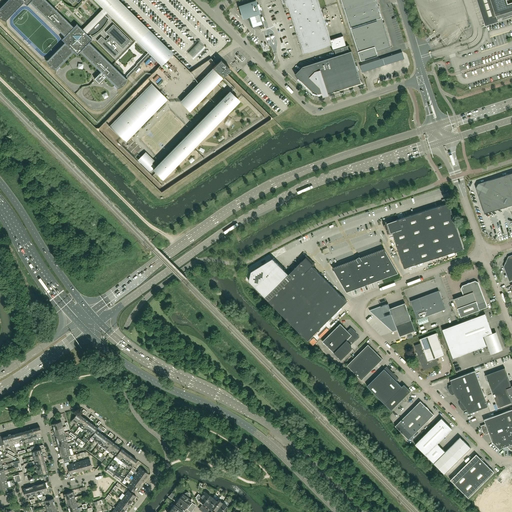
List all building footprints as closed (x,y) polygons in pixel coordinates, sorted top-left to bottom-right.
[(8,0),(0,8),(0,18),(0,19),(1,19),(2,20),(3,20),(3,21),(4,21),(5,21),(6,21),(6,22),(6,21),(6,20),(23,3),(27,6),(30,3),(64,37),(61,40),(65,43),(48,60),(46,61),(46,60),(46,61),(46,62),(47,62),(47,63),(47,64),(48,65),(48,66),(49,66),(49,67),(50,67),(50,68),(51,68),(52,69),(53,69),(53,70),(54,70),(55,70),(56,70),(56,71),(57,71),(57,70),(56,70),(57,69),(74,52),(77,55),(80,52),(101,72),(94,79),(99,83),(105,76),(117,88),(117,89),(118,89),(119,88),(120,88),(121,88),(121,87),(122,87),(123,86),(124,85),(125,84),(125,83),(126,83),(126,82),(126,81),(127,80),(127,79),(127,78),(141,64),(140,64),(150,54),(150,53),(162,64),(162,65),(172,54),(148,31),(116,0),(8,0)] [(244,5),(240,7),(241,11),(240,11),(242,13),(243,18),(248,16),(248,17),(251,25),(252,28),(259,26),(259,27),(264,26),(262,21),(263,21),(262,19),(262,17),(261,17),(260,13),(259,10),(259,9),(258,5),(257,5),(257,4),(256,0),(244,4),(244,5)] [(332,50),(332,51),(349,45),(348,45),(346,46),(343,36),(331,40),(317,0),(284,0),(286,2),(287,8),(288,7),(303,54),(332,45),(333,50),(332,50)] [(341,0),(350,28),(382,18),(376,0),(341,0)] [(511,0),(480,0),(488,25),(487,25),(498,22),(511,17),(511,0)] [(391,47),(382,18),(350,28),(361,61),(378,56),(377,52),(391,47)] [(194,58),(204,48),(199,43),(189,53),(194,58)] [(362,83),(353,55),(351,51),(349,52),(348,46),(349,46),(349,45),(332,51),(335,50),(337,56),(303,67),(295,75),(311,90),(315,93),(319,94),(327,91),(328,94),(362,83)] [(204,64),(191,75),(177,60),(170,58),(165,63),(169,64),(169,68),(167,70),(170,71),(170,73),(166,72),(165,73),(167,75),(171,75),(172,80),(173,75),(178,74),(178,69),(178,68),(180,70),(182,70),(182,75),(189,74),(189,79),(189,80),(190,82),(194,81),(194,77),(196,78),(213,62),(210,60),(203,66),(204,64)] [(223,78),(227,74),(231,70),(220,60),(216,65),(212,68),(213,69),(199,84),(181,102),(190,110),(222,77),(223,78)] [(125,141),(167,99),(168,100),(168,99),(151,83),(152,84),(110,127),(109,126),(126,143),(126,142),(125,141)] [(146,153),(138,160),(148,170),(151,172),(153,170),(162,178),(239,100),(230,91),(155,167),(151,163),(154,160),(146,153)] [(476,188),(485,214),(492,211),(506,207),(511,205),(511,173),(478,184),(476,188)] [(464,249),(453,216),(449,203),(419,213),(408,216),(388,223),(391,233),(393,232),(398,250),(404,268),(455,252),(464,249)] [(398,273),(392,263),(384,249),(333,268),(347,292),(398,273)] [(251,271),(249,281),(265,298),(282,281),(289,274),(273,258),(264,263),(251,271)] [(347,302),(323,277),(312,266),(313,265),(306,258),(304,259),(289,274),(282,281),(265,298),(292,325),(308,341),(323,326),(347,302)] [(485,302),(478,282),(475,281),(462,286),(461,289),(463,295),(454,299),(461,317),(487,307),(486,302),(485,302)] [(446,309),(439,290),(411,301),(418,320),(446,309)] [(411,320),(405,303),(390,309),(388,303),(369,310),(393,332),(398,330),(400,336),(415,331),(411,320)] [(502,349),(496,332),(492,334),(485,314),(443,330),(453,358),(488,345),(491,354),(502,349)] [(427,317),(418,320),(419,325),(429,322),(427,317)] [(358,336),(357,334),(356,334),(355,332),(352,329),(350,329),(347,331),(340,324),(323,341),(334,353),(341,360),(352,349),(351,345),(358,338),(358,336)] [(445,355),(436,333),(419,339),(421,343),(415,345),(424,370),(438,364),(436,358),(445,355)] [(361,380),(383,359),(368,344),(347,366),(361,380)] [(402,387),(396,381),(399,379),(387,367),(367,386),(391,411),(411,391),(404,385),(402,387)] [(511,386),(511,387),(505,368),(485,375),(498,408),(511,403),(511,386)] [(475,371),(450,380),(452,384),(448,386),(449,386),(449,387),(448,388),(448,389),(448,390),(449,391),(449,392),(450,393),(451,394),(452,394),(452,395),(456,393),(460,402),(460,403),(460,404),(460,405),(460,406),(460,407),(460,408),(461,409),(462,409),(462,410),(463,410),(463,411),(467,410),(468,414),(488,406),(475,371)] [(409,440),(434,415),(420,401),(395,426),(409,440)] [(511,409),(484,420),(486,424),(485,425),(485,424),(481,426),(481,428),(482,430),(481,431),(482,431),(483,432),(485,435),(488,434),(488,433),(489,433),(492,442),(500,450),(503,446),(506,445),(507,446),(511,451),(511,449),(511,409)] [(75,424),(81,416),(77,413),(71,421),(75,424)] [(79,426),(85,419),(81,416),(75,424),(79,426)] [(452,429),(449,426),(441,418),(415,444),(426,455),(437,444),(452,429)] [(83,429),(89,422),(85,419),(79,426),(83,429)] [(63,427),(61,421),(52,424),(53,430),(63,427)] [(87,432),(93,424),(89,422),(83,429),(87,432)] [(91,435),(97,427),(93,424),(87,432),(91,435)] [(64,433),(63,427),(53,430),(55,435),(64,433)] [(96,430),(90,438),(94,441),(100,433),(96,430)] [(66,438),(64,433),(55,435),(56,441),(66,438)] [(98,444),(104,436),(100,433),(94,441),(98,444)] [(102,447),(108,439),(104,436),(98,444),(102,447)] [(471,448),(460,437),(445,452),(434,463),(444,474),(471,448)] [(67,444),(66,438),(56,441),(58,446),(67,444)] [(106,449),(112,442),(108,439),(102,447),(106,449)] [(116,441),(115,441),(114,443),(112,442),(106,449),(110,452),(116,444),(117,442),(116,441)] [(69,449),(67,444),(58,446),(60,452),(69,449)] [(114,455),(120,447),(116,444),(110,452),(114,455)] [(434,463),(445,452),(437,444),(426,455),(434,463)] [(71,455),(69,449),(60,452),(61,457),(71,455)] [(119,459),(125,452),(121,449),(115,456),(119,459)] [(123,462),(129,455),(125,452),(119,459),(123,462)] [(468,498),(494,472),(487,465),(476,454),(471,459),(451,480),(468,498)] [(127,465),(133,457),(129,455),(123,462),(127,465)] [(71,456),(63,458),(65,464),(69,463),(68,460),(72,459),(71,456)] [(131,468),(137,460),(133,457),(127,465),(131,468)] [(92,468),(90,459),(84,460),(86,470),(92,468)] [(86,470),(84,460),(78,462),(81,471),(86,470)] [(81,471),(78,462),(73,463),(75,473),(81,471)] [(75,473),(73,463),(67,465),(70,474),(75,473)] [(148,474),(141,468),(137,473),(145,479),(148,474)] [(145,479),(137,473),(134,477),(141,483),(145,479)] [(470,501),(477,508),(497,489),(511,483),(511,480),(509,473),(491,480),(470,501)] [(130,482),(138,488),(141,483),(134,477),(131,480),(130,482)] [(134,492),(138,488),(130,482),(127,487),(134,492)] [(48,492),(45,483),(40,484),(42,494),(48,492)] [(42,494),(40,484),(34,486),(37,495),(42,494)] [(37,495),(34,486),(28,487),(31,497),(37,495)] [(31,497),(28,487),(23,489),(25,498),(31,497)] [(136,496),(128,490),(125,495),(133,501),(136,496)] [(75,497),(73,491),(64,494),(65,500),(75,497)] [(191,500),(188,498),(188,497),(189,496),(189,495),(189,494),(189,493),(188,493),(187,492),(186,493),(185,493),(184,494),(182,494),(179,498),(188,505),(191,500)] [(206,506),(212,497),(205,492),(201,496),(198,494),(196,497),(198,502),(200,501),(206,506)] [(133,501),(125,495),(121,500),(129,505),(133,501)] [(76,503),(75,497),(65,500),(67,505),(76,503)] [(212,508),(217,501),(212,497),(206,506),(211,509),(212,508)] [(55,504),(53,498),(44,501),(46,506),(55,504)] [(188,505),(179,498),(175,503),(184,509),(188,505)] [(216,511),(223,503),(218,499),(217,501),(212,508),(216,511)] [(129,505),(121,500),(118,504),(126,510),(129,505)] [(511,511),(511,501),(506,503),(497,511),(511,511)] [(78,508),(76,503),(67,505),(68,511),(78,508)] [(216,511),(223,511),(227,506),(223,503),(216,511)]
